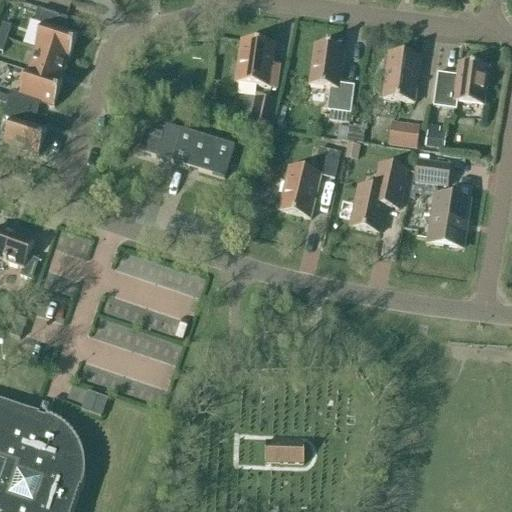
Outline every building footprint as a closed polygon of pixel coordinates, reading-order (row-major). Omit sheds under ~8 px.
[(69,63),(77,37),(76,37),(76,38),(64,34),(68,21),(38,11),(33,25),(42,27),(34,51),(35,51),(68,62),(69,63)] [(0,39),(6,41),(11,28),(2,25),(0,31),(0,39)] [(271,68),(274,49),(242,44),(239,69),(236,70),(235,78),(237,80),(236,86),(276,91),(279,69),(271,68)] [(344,51),(314,47),(308,88),(329,91),(326,113),(330,114),(350,116),(354,88),(339,86),(344,51)] [(68,62),(35,51),(28,73),(61,84),(68,62)] [(414,106),(420,61),(388,57),(382,102),(414,106)] [(484,108),(489,71),(458,66),(456,78),(437,76),(433,109),(456,112),(457,104),(484,108)] [(0,95),(0,103),(7,106),(7,107),(37,117),(41,105),(53,108),(53,109),(54,109),(62,84),(61,84),(28,73),(27,73),(19,97),(11,94),(9,99),(0,95)] [(254,99),(248,127),(269,131),(276,103),(254,99)] [(216,104),(214,103),(209,102),(206,113),(214,115),(216,104)] [(37,117),(7,107),(2,119),(11,122),(3,146),(37,157),(38,158),(46,132),(45,132),(33,129),(37,117)] [(330,114),(329,124),(349,127),(350,116),(330,114)] [(420,128),(391,124),(388,148),(416,152),(420,128)] [(440,129),(428,127),(425,148),(442,151),(444,136),(439,135),(440,129)] [(181,132),(165,128),(162,137),(146,132),(139,154),(223,181),(233,148),(181,131),(181,132)] [(348,147),(345,161),(357,164),(360,150),(348,147)] [(319,152),(317,158),(338,163),(340,157),(319,152)] [(289,171),(278,214),(310,222),(321,179),(334,182),(339,163),(338,163),(317,158),(312,177),(289,171)] [(450,168),(417,163),(413,186),(447,191),(450,168)] [(374,193),(358,190),(350,231),(379,237),(385,209),(398,212),(407,173),(379,167),(374,193)] [(461,251),(469,203),(435,198),(428,246),(461,251)] [(38,263),(28,259),(34,243),(0,230),(0,259),(4,262),(3,264),(23,271),(20,279),(31,282),(38,263)] [(288,341),(290,330),(273,326),(271,338),(288,341)] [(90,392),(84,412),(105,419),(111,399),(90,392)] [(0,402),(0,511),(73,511),(80,493),(82,493),(82,492),(83,489),(84,485),(85,480),(85,476),(85,470),(85,465),(84,461),(83,458),(82,456),(81,452),(79,448),(78,446),(77,443),(75,440),(72,437),(71,434),(69,432),(66,430),(62,426),(58,424),(55,422),(50,419),(46,418),(43,417),(39,416),(0,402)] [(303,466),(304,445),(265,444),(265,465),(303,466)]
